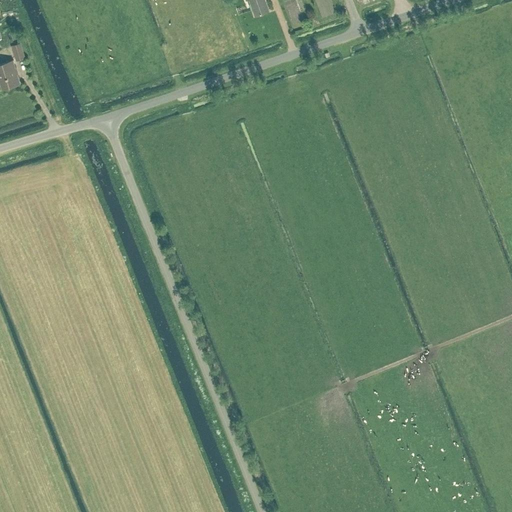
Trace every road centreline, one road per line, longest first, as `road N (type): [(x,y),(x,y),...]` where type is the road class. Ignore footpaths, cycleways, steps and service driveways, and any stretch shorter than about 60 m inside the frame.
road 1 (unclassified): [(261,511),(104,117)]
road 2 (unclassified): [(104,117),(446,0)]
